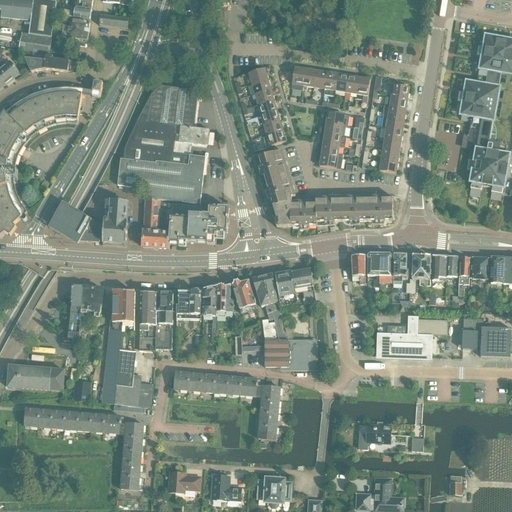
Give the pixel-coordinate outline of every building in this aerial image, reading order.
[(0,0),(0,11),(1,11),(0,18),(30,21),(31,21),(32,0),(0,0)] [(22,34),(18,52),(22,52),(49,57),(52,35),(55,12),(56,2),(55,2),(46,0),(41,0),(32,0),(31,21),(30,21),(29,35),(22,34)] [(80,0),(80,7),(83,7),(86,8),(93,9),(93,0),(80,0)] [(64,11),(64,17),(91,21),(92,10),(86,10),(86,8),(83,7),(83,9),(80,9),(76,8),(75,15),(73,14),(73,12),(64,11)] [(102,16),(100,27),(127,31),(129,20),(114,18),(102,16)] [(68,38),(88,41),(90,24),(71,21),(70,28),(64,27),(63,35),(68,36),(68,38)] [(462,104),(460,116),(472,118),(471,121),(470,121),(470,122),(471,122),(470,127),(470,128),(470,131),(469,137),(468,137),(467,138),(468,138),(466,148),(466,147),(466,149),(476,151),(476,152),(474,162),(469,161),(467,171),(473,172),(470,184),(471,184),(471,189),(482,191),(483,188),(492,189),(491,193),(502,195),(503,190),(504,190),(510,156),(507,155),(508,152),(510,141),(511,133),(511,41),(485,36),(483,48),(482,58),(480,70),(483,71),(480,85),(477,84),(466,82),(464,95),(463,104),(462,104)] [(0,71),(9,83),(19,75),(9,63),(4,67),(0,61),(0,55),(3,49),(0,48),(0,71)] [(22,52),(31,73),(41,71),(46,71),(51,71),(73,74),(75,63),(53,60),(53,58),(49,57),(22,52)] [(295,69),(292,85),(292,90),(302,92),(303,90),(306,70),(295,69)] [(249,74),(252,85),(268,81),(265,70),(249,74)] [(306,70),(303,90),(307,90),(307,87),(314,88),(317,72),(306,70)] [(0,89),(9,83),(0,71),(0,89)] [(317,72),(314,88),(324,90),(324,95),(327,74),(317,72)] [(327,74),(324,95),(335,96),(338,75),(327,74)] [(338,75),(335,96),(335,92),(346,93),(348,77),(338,75)] [(348,77),(346,93),(357,95),(359,79),(348,77)] [(359,79),(357,95),(363,96),(362,102),(367,103),(370,80),(359,79)] [(252,85),(255,96),(271,91),(268,81),(252,85)] [(93,98),(100,99),(101,99),(103,85),(95,83),(94,92),(93,98)] [(388,85),(387,96),(408,99),(410,88),(388,85)] [(150,98),(138,121),(194,129),(198,92),(160,87),(152,96),(151,99),(150,98)] [(0,230),(3,235),(5,233),(10,237),(17,228),(16,228),(14,226),(21,220),(23,222),(24,222),(24,223),(25,223),(26,222),(27,222),(27,221),(28,221),(28,220),(28,219),(27,218),(25,216),(28,214),(22,205),(18,196),(15,186),(15,180),(17,181),(18,181),(18,171),(15,171),(16,167),(17,165),(19,157),(20,155),(22,152),(24,148),(25,147),(30,140),(32,139),(38,134),(40,133),(47,129),(49,128),(56,126),(58,126),(66,125),(68,125),(76,125),(77,125),(83,96),(84,91),(82,91),(68,90),(65,90),(51,91),(48,92),(35,96),(33,97),(20,103),(18,105),(7,114),(6,113),(5,112),(0,120),(0,122),(2,123),(0,125),(0,230)] [(255,96),(258,106),(274,101),(271,91),(255,96)] [(387,96),(385,107),(406,110),(408,99),(387,96)] [(258,106),(261,116),(277,112),(274,101),(258,106)] [(390,108),(388,118),(405,121),(406,110),(385,107),(390,108)] [(261,116),(264,127),(280,122),(277,112),(261,116)] [(350,117),(328,113),(326,124),(348,128),(350,117)] [(383,118),(382,128),(403,131),(405,121),(388,118),(383,118)] [(136,125),(125,150),(189,156),(191,144),(207,146),(209,131),(194,129),(138,121),(136,125)] [(264,127),(267,137),(283,133),(280,122),(264,127)] [(348,128),(326,124),(325,135),(347,138),(348,128)] [(386,129),(385,139),(401,142),(403,131),(382,128),(381,129),(386,129)] [(266,149),(270,148),(286,143),(283,133),(267,137),(263,139),(266,149)] [(347,138),(325,135),(323,146),(345,149),(347,138)] [(385,139),(383,150),(399,153),(401,142),(385,139)] [(323,146),(321,156),(342,160),(343,155),(338,154),(339,148),(323,146)] [(121,161),(118,187),(148,190),(147,199),(155,200),(160,201),(200,206),(206,158),(189,156),(125,150),(125,151),(124,161),(121,161)] [(383,150),(381,161),(398,163),(399,153),(383,150)] [(265,157),(259,159),(261,167),(264,176),(268,191),(271,200),(271,201),(272,203),(276,219),(279,219),(279,227),(277,227),(277,228),(299,227),(309,227),(324,227),(330,227),(330,223),(334,223),(350,223),(360,222),(375,222),(385,222),(393,222),(393,217),(392,201),(392,197),(316,199),(316,203),(292,203),(292,198),(296,197),(282,152),(268,156),(265,157)] [(321,156),(320,167),(341,171),(342,160),(321,156)] [(381,161),(380,172),(396,174),(398,163),(381,161)] [(43,184),(40,189),(45,192),(48,187),(43,184)] [(144,233),(143,245),(146,246),(147,249),(169,250),(169,244),(168,244),(172,210),(168,210),(166,234),(158,233),(159,214),(160,205),(160,201),(155,200),(155,202),(146,201),(145,232),(144,233)] [(106,202),(105,221),(127,223),(128,204),(106,202)] [(64,204),(49,228),(72,242),(73,242),(99,244),(100,226),(64,204)] [(168,244),(169,244),(185,245),(185,243),(213,244),(213,240),(224,241),(224,238),(227,238),(228,228),(230,226),(230,224),(228,222),(229,210),(172,205),(172,210),(168,244)] [(105,221),(103,243),(126,245),(128,223),(127,223),(105,221)] [(374,288),(380,288),(381,257),(378,257),(376,255),(371,255),(368,258),(367,277),(377,277),(377,281),(374,281),(374,288)] [(381,257),(380,288),(380,285),(386,285),(386,281),(382,281),(382,277),(391,277),(392,258),(389,255),(385,255),(383,257),(381,257)] [(407,271),(408,256),(406,256),(406,255),(404,255),(404,256),(395,256),(394,285),(402,285),(403,277),(409,278),(409,271),(407,271)] [(416,281),(420,281),(420,288),(430,288),(431,281),(432,257),(431,257),(431,258),(423,258),(423,257),(422,257),(418,257),(415,257),(414,257),(413,256),(413,280),(411,280),(410,284),(407,284),(407,294),(416,294),(416,281)] [(365,286),(366,258),(352,258),(353,282),(360,282),(360,286),(365,286)] [(432,281),(431,281),(430,288),(430,294),(435,294),(436,282),(446,283),(447,278),(448,258),(433,258),(432,281)] [(448,258),(447,278),(458,279),(459,259),(448,258)] [(460,259),(459,297),(458,304),(463,304),(464,297),(464,289),(462,289),(462,286),(469,286),(470,259),(460,259)] [(471,280),(480,281),(488,281),(489,260),(472,259),(471,280)] [(491,285),(504,286),(505,260),(492,259),(491,285)] [(292,273),(295,291),(303,290),(304,299),(302,300),(304,306),(316,304),(311,270),(292,273)] [(292,273),(276,276),(281,306),(283,307),(297,304),(295,293),(296,293),(295,291),(292,273)] [(274,317),(275,320),(278,339),(289,339),(278,305),(273,276),(264,278),(268,290),(267,290),(271,305),(270,305),(274,317)] [(270,321),(275,320),(274,317),(270,305),(271,305),(267,290),(268,290),(264,278),(253,281),(262,308),(266,306),(267,309),(266,309),(270,321)] [(233,287),(237,302),(241,315),(242,316),(250,313),(249,309),(257,307),(250,282),(242,284),(239,282),(235,283),(233,287)] [(218,287),(217,318),(226,318),(226,315),(241,315),(237,302),(231,302),(232,289),(231,287),(226,288),(223,286),(218,287)] [(213,324),(212,324),(212,342),(217,342),(217,318),(218,287),(204,291),(203,318),(213,318),(213,324)] [(63,340),(63,345),(75,346),(74,353),(80,354),(81,342),(83,318),(82,318),(85,290),(73,289),(72,305),(73,305),(70,341),(63,340)] [(85,290),(82,318),(83,318),(92,319),(94,291),(85,290)] [(94,291),(92,319),(101,320),(102,309),(103,309),(104,291),(94,291)] [(178,306),(177,321),(184,322),(201,322),(202,295),(199,292),(194,292),(191,294),(180,294),(179,306),(178,306)] [(124,293),(114,293),(113,330),(115,331),(114,333),(110,333),(102,405),(115,406),(115,400),(117,387),(121,352),(122,341),(124,293)] [(122,341),(121,352),(134,354),(135,336),(135,324),(136,294),(124,293),(122,341)] [(141,294),(140,332),(140,353),(156,354),(156,351),(158,294),(157,294),(157,295),(141,294)] [(158,294),(156,351),(172,351),(173,330),(170,330),(170,326),(173,326),(174,294),(158,294)] [(381,358),(382,358),(428,359),(428,338),(428,336),(447,336),(448,321),(425,321),(425,318),(415,318),(408,318),(408,321),(408,328),(387,327),(387,328),(387,334),(382,334),(382,354),(382,355),(382,357),(382,358),(381,358)] [(463,320),(462,350),(477,351),(478,320),(463,320)] [(262,322),(265,341),(277,340),(274,323),(269,324),(268,321),(262,322)] [(482,329),(481,351),(481,358),(511,359),(511,354),(511,340),(511,341),(511,330),(482,329)] [(265,342),(265,365),(265,369),(289,369),(289,368),(313,368),(313,351),(303,351),(303,342),(290,342),(289,339),(278,339),(279,342),(265,342)] [(121,352),(117,387),(133,389),(137,354),(134,354),(121,352)] [(5,389),(6,389),(63,393),(65,372),(10,368),(9,376),(6,377),(5,389)] [(176,379),(175,391),(188,392),(202,394),(215,395),(229,396),(242,397),(256,399),(258,399),(262,399),(265,399),(261,441),(276,442),(277,429),(278,416),(279,403),(281,389),(280,389),(266,388),(260,388),(260,386),(260,381),(258,381),(257,383),(176,376),(176,377),(176,378),(176,379)] [(76,387),(75,402),(88,403),(90,388),(78,387),(76,387)] [(26,413),(25,429),(39,430),(52,431),(66,432),(79,433),(93,434),(106,435),(120,436),(122,436),(126,436),(128,437),(124,491),(136,492),(139,492),(140,479),(141,466),(142,453),(143,439),(144,427),(144,426),(129,425),(123,424),(123,423),(124,418),(121,418),(121,420),(26,413)] [(359,435),(358,451),(368,451),(368,444),(391,445),(392,428),(383,427),(383,429),(377,428),(377,427),(368,426),(367,435),(359,435)] [(413,453),(423,453),(424,441),(413,440),(413,453)] [(170,474),(169,494),(185,495),(185,491),(200,492),(201,479),(190,478),(190,479),(186,479),(186,475),(170,474)] [(241,502),(242,489),(229,488),(230,478),(214,477),(212,502),(229,503),(229,501),(241,502)] [(461,497),(461,478),(451,478),(450,497),(461,497)] [(267,480),(267,483),(259,482),(258,500),(265,501),(265,503),(269,503),(269,507),(272,510),(276,510),(279,508),(279,504),(283,504),(283,502),(291,502),(292,484),(284,484),(284,481),(267,480)] [(390,482),(376,481),(376,496),(357,496),(357,511),(378,511),(402,511),(403,501),(389,500),(390,482)] [(309,502),(308,511),(321,511),(322,503),(309,502)]
